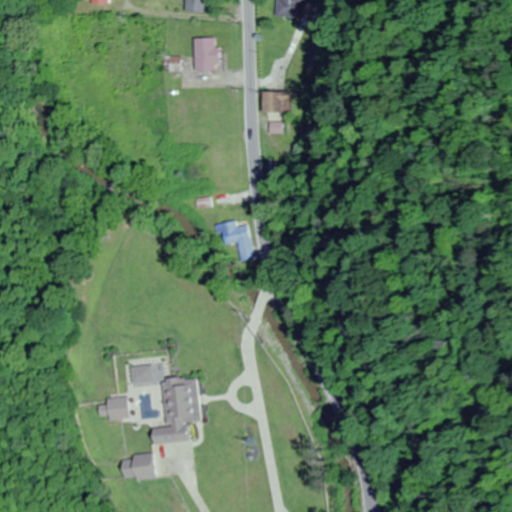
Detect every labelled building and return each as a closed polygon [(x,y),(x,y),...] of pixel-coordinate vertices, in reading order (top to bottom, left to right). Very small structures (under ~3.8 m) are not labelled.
[(211,12),(211,0),(189,0),(189,11),(211,12)] [(303,17),(303,1),(310,1),(310,0),(282,0),(282,16),(303,17)] [(201,70),(226,70),(226,38),(201,38),(201,70)] [(270,113),(287,113),(287,102),(294,102),(294,91),(270,91),(270,113)] [(231,203),(231,194),(218,194),(219,204),(231,203)] [(254,225),(241,226),(241,222),(235,223),(236,261),(255,260),(254,225)] [(147,445),(184,442),(183,423),(198,422),(195,378),(169,380),(169,377),(159,378),(163,434),(146,435),(147,445)] [(126,415),(121,395),(100,400),(101,404),(91,406),(95,422),(126,415)] [(151,480),(151,458),(116,458),(116,480),(151,480)]
